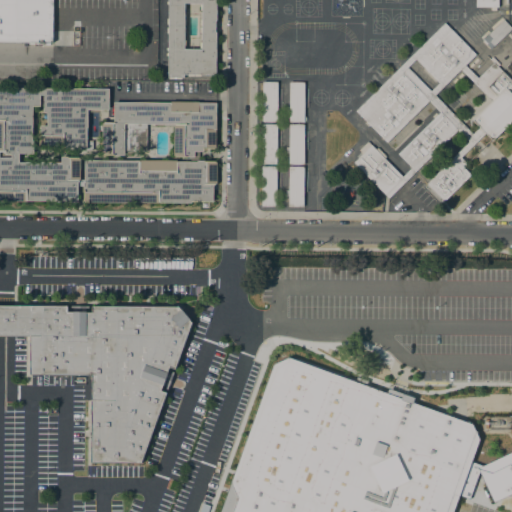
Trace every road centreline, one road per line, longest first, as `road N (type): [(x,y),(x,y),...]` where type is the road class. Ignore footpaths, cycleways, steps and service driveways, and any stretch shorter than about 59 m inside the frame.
road 1 (residential): [(511,233),(0,226)]
road 2 (residential): [(235,230),(236,0)]
